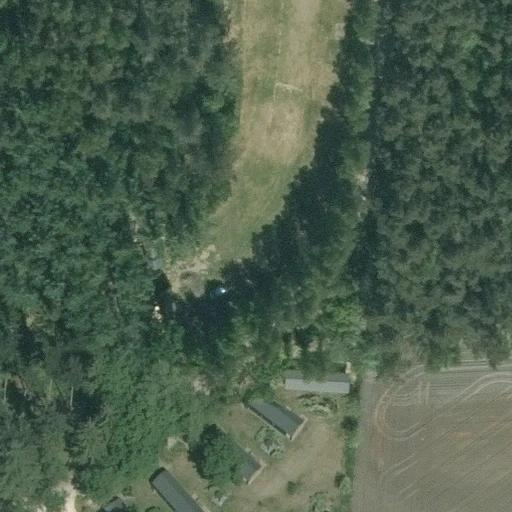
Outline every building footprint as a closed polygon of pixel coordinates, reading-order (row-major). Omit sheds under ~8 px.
[(347,390),(349,369),(292,364),(291,385),(347,390)] [(293,447),(307,431),(265,394),(251,411),(293,447)] [(243,490),(260,476),(225,433),(208,446),(243,490)] [(177,511),(205,511),(169,469),(153,482),(177,511)] [(109,511),(134,511),(124,494),(105,504),(109,511)]
